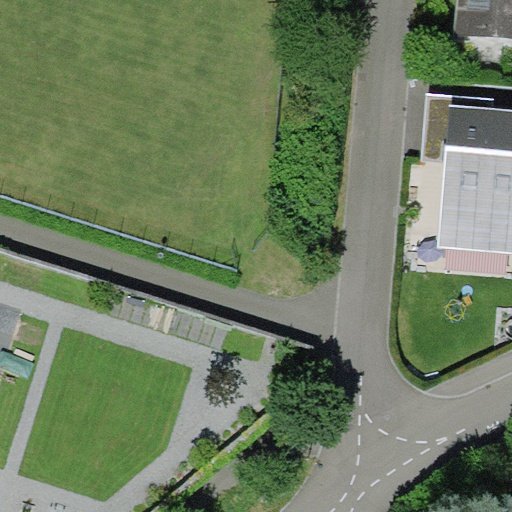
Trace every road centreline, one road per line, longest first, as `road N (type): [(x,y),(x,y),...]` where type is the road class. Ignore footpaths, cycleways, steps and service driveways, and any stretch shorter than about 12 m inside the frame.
road 1 (residential): [(388,0),(357,487)]
road 2 (residential): [(357,487),(511,405)]
